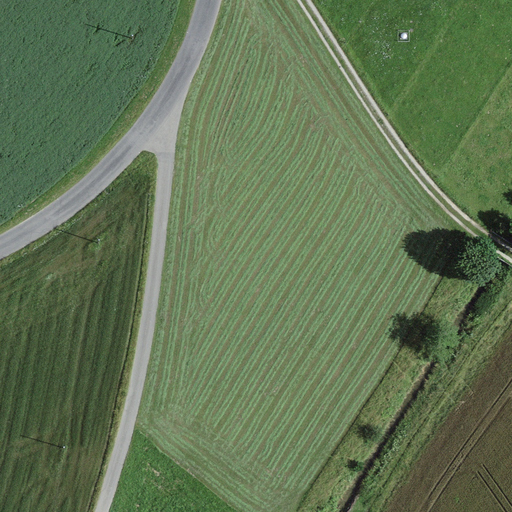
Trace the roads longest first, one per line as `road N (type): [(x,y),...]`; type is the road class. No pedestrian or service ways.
road 1 (track): [(173,88),(138,369),(101,511)]
road 2 (track): [(303,0),(426,188),(472,233),(511,256)]
road 3 (unclassified): [(210,0),(173,88),(131,146),(79,197),(0,247)]
